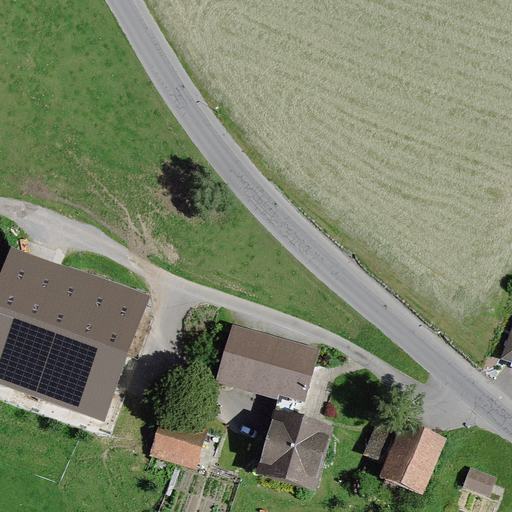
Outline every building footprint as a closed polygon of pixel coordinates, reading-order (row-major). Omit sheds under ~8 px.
[(0,277),(0,384),(105,422),(151,296),(12,246),(0,277)] [(320,350),(233,324),(216,381),(278,399),(279,394),(305,402),(320,350)] [(511,328),(501,360),(511,363),(511,328)] [(275,409),(257,473),(317,490),(335,426),(275,409)] [(197,469),(208,431),(161,417),(150,456),(197,469)] [(380,477),(424,494),(447,438),(402,421),(380,477)] [(471,467),(463,487),(490,497),(498,477),(471,467)]
